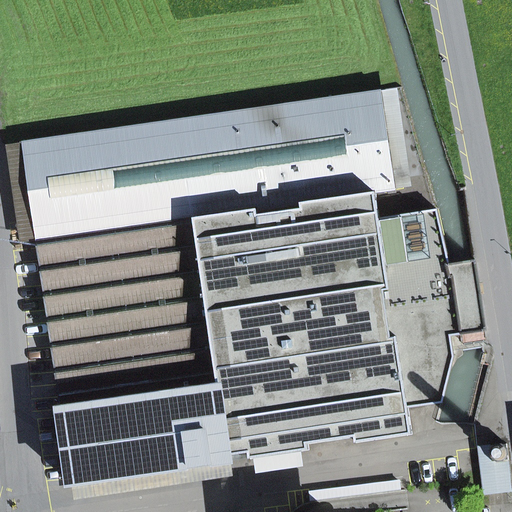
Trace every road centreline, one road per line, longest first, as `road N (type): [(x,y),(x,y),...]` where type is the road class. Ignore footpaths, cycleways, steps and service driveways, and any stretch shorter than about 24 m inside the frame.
road 1 (tertiary): [(446,0),(511,362)]
road 2 (residential): [(26,511),(0,247)]
